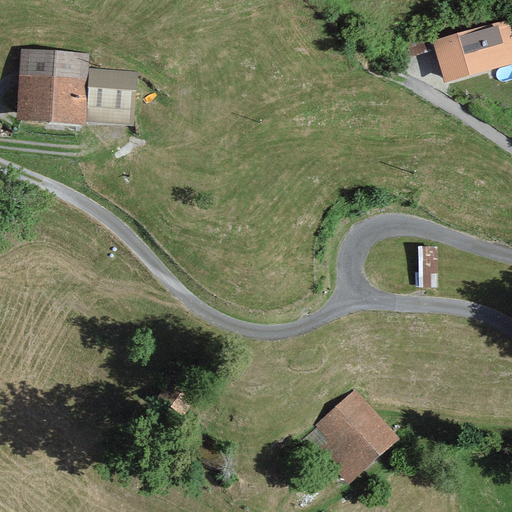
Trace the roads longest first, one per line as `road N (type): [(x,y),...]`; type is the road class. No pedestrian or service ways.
road 1 (unclassified): [(511,333),(462,306),(368,302),(295,328),(241,328),(189,299),(109,218),(44,182)]
road 2 (track): [(368,302),(352,276),(349,250),(376,225),(404,223),(511,256)]
road 3 (track): [(511,149),(413,80)]
